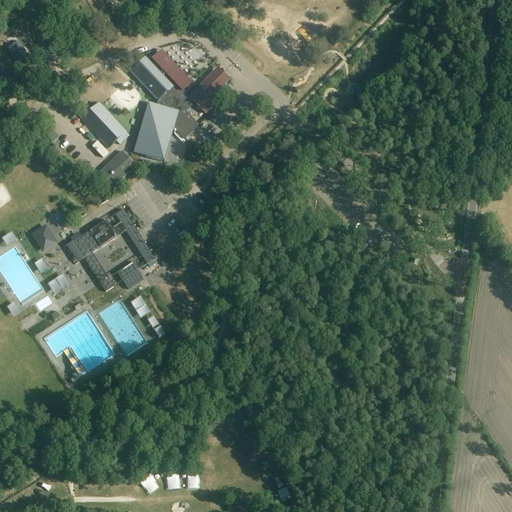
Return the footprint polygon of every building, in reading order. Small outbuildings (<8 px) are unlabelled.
[(4,33),(0,35),(0,37),(6,47),(11,44),(4,33)] [(60,60),(51,39),(39,45),(48,65),(60,60)] [(31,61),(19,42),(8,49),(20,68),(31,61)] [(296,50),(288,65),(298,71),(306,55),(296,50)] [(158,102),(157,106),(148,103),(134,154),(164,163),(173,133),(175,131),(184,140),(199,126),(186,112),(193,106),(181,93),(190,85),(160,53),(150,63),(145,58),(130,73),(158,102)] [(21,86),(7,69),(0,74),(0,80),(11,94),(21,86)] [(209,77),(198,89),(197,88),(187,98),(194,105),(195,104),(205,114),(215,105),(221,98),(216,94),(221,89),(219,86),(226,79),(219,72),(212,79),(209,77)] [(109,149),(116,142),(119,145),(129,136),(126,133),(99,103),(81,120),(109,149)] [(100,173),(114,187),(136,167),(122,152),(100,173)] [(81,237),(73,243),(84,259),(117,237),(112,229),(107,221),(106,221),(105,220),(103,222),(104,223),(94,229),(93,228),(91,229),(92,230),(84,235),(90,243),(87,245),(81,237)] [(46,225),(31,235),(44,252),(57,244),(46,225)] [(129,238),(132,243),(139,239),(135,234),(129,238)] [(108,279),(100,284),(106,292),(114,287),(108,279)] [(18,306),(14,309),(20,317),(24,314),(18,306)] [(210,444),(214,446),(222,436),(217,433),(210,444)] [(215,446),(220,450),(228,441),(222,437),(215,446)] [(262,473),(272,468),(266,457),(256,462),(262,473)] [(275,473),(266,480),(273,488),(282,481),(275,473)] [(164,480),(167,493),(173,492),(171,479),(164,480)] [(289,502),(294,498),(288,491),(284,496),(289,502)] [(223,511),(228,507),(224,503),(216,511),(223,511)]
